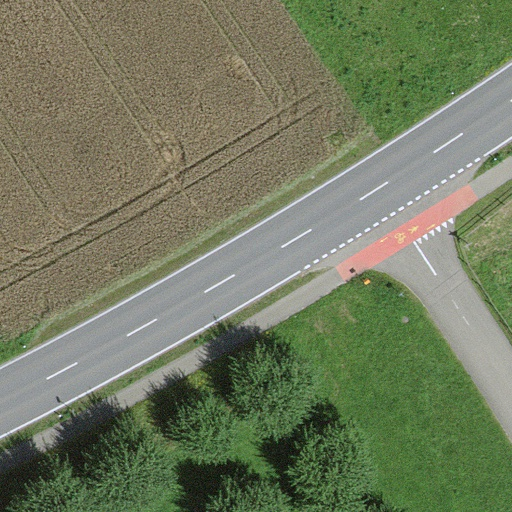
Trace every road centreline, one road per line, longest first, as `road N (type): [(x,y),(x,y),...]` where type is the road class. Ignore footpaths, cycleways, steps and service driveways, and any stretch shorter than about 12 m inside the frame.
road 1 (primary): [(378,188),(149,328),(0,400)]
road 2 (residential): [(378,188),(511,401)]
road 3 (primary): [(511,104),(378,188)]
